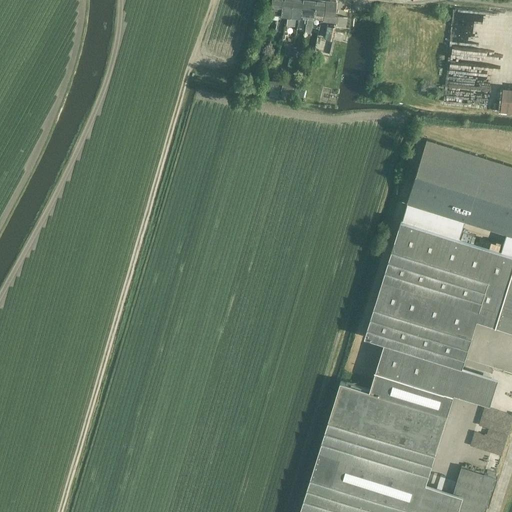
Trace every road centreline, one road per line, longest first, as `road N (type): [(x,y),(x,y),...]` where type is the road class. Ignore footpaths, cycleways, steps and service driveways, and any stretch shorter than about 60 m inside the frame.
road 1 (track): [(59,511),(213,0)]
road 2 (track): [(120,0),(103,88),(0,294)]
